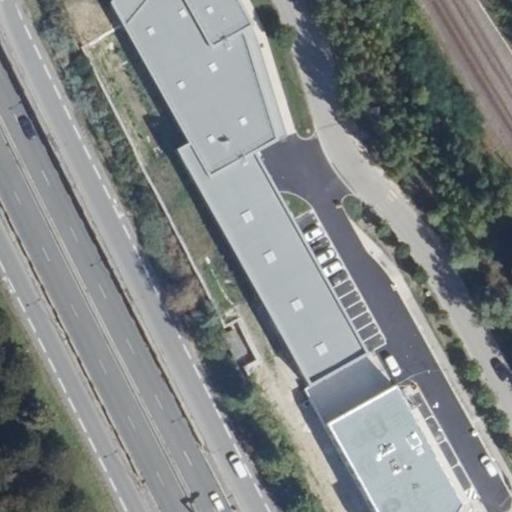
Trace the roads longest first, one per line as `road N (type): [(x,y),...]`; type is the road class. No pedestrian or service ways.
road 1 (secondary): [(258,511),(1,0)]
road 2 (primary): [(215,511),(0,77)]
road 3 (unclassified): [(511,410),(441,277),(328,131),(283,0)]
road 4 (primary): [(0,158),(178,511)]
road 5 (primary): [(0,241),(141,511)]
